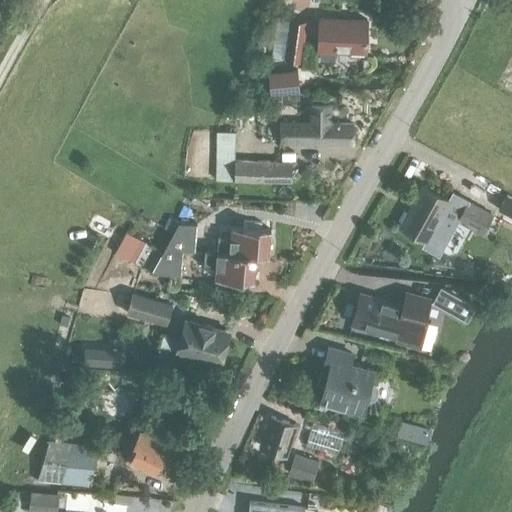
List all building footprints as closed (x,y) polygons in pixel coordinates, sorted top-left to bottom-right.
[(366,53),(367,17),(319,16),(318,50),(366,53)] [(290,18),(286,59),(301,61),(307,19),(290,18)] [(274,69),(274,91),(304,90),(304,68),(274,69)] [(333,122),(331,105),(309,104),(309,122),(280,121),(281,144),(355,144),(355,123),(333,122)] [(235,131),(216,130),(216,158),(216,179),(291,181),(291,160),(236,158),(235,143),(235,131)] [(422,185),(400,225),(426,239),(423,244),(438,253),(457,219),(482,232),(492,213),(458,194),(457,196),(453,194),(454,192),(453,191),(448,199),(422,185)] [(173,232),(165,248),(182,249),(195,250),(196,223),(181,222),(179,222),(170,219),(165,228),(173,232)] [(256,254),(256,255),(269,256),(270,230),(230,225),(229,235),(219,235),(218,251),(256,254)] [(119,244),(114,252),(131,261),(135,263),(141,266),(152,272),(180,274),(182,249),(165,248),(163,251),(126,232),(122,238),(119,244)] [(256,254),(218,251),(205,250),(204,266),(216,266),(215,277),(254,280),(256,255),(256,254)] [(433,299),(467,317),(475,302),(441,284),(433,299)] [(132,292),(127,311),(166,322),(172,303),(132,292)] [(423,320),(429,299),(406,292),(402,305),(360,293),(351,322),(396,335),(395,340),(420,347),(428,321),(423,320)] [(185,316),(176,350),(220,361),(229,328),(185,316)] [(98,339),(94,354),(114,359),(118,344),(98,339)] [(362,410),(365,397),(371,398),(376,395),(378,388),(375,383),(369,382),(373,369),(349,363),(352,353),(328,346),(323,364),(329,366),(320,399),(362,410)] [(289,455),(297,424),(270,415),(261,446),(289,455)] [(426,442),(430,427),(426,426),(400,419),(396,434),(425,442),(426,442)] [(336,455),(344,431),(314,421),(306,444),(336,455)] [(156,471),(169,442),(139,428),(126,458),(156,471)] [(85,486),(98,444),(49,439),(37,480),(85,486)] [(313,481),(319,460),(295,453),(289,473),(313,481)] [(30,491),(28,511),(56,511),(58,492),(30,491)] [(250,500),(248,511),(303,511),(305,507),(250,500)]
